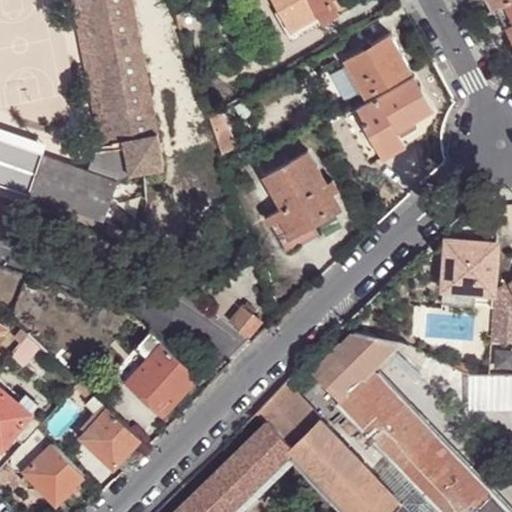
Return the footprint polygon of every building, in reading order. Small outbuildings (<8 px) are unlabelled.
[(84,0),(74,0),(100,145),(111,143),(84,0)] [(134,0),(84,0),(111,143),(124,141),(130,175),(165,168),(134,0)] [(170,0),(175,13),(194,2),(193,0),(170,0)] [(274,0),(290,28),(316,13),(324,22),(338,13),(330,0),(274,0)] [(483,0),(491,11),(497,8),(499,6),(495,0),(483,0)] [(499,6),(497,8),(506,27),(511,23),(511,16),(505,3),(499,6)] [(366,95),(412,71),(392,34),(347,60),(366,95)] [(380,152),(402,139),(397,132),(434,111),(415,77),(359,109),(367,123),(365,124),(380,152)] [(224,106),(209,115),(217,134),(233,129),(224,106)] [(240,150),(233,129),(217,134),(224,155),(240,150)] [(406,146),(402,139),(380,152),(384,159),(406,146)] [(334,194),(329,183),(310,151),(265,175),(283,207),(277,210),(292,237),(314,225),(343,208),(334,194)] [(103,218),(117,180),(97,174),(44,155),(31,193),(103,218)] [(0,202),(2,203),(14,167),(0,161),(0,202)] [(97,174),(117,180),(119,171),(101,164),(97,174)] [(337,179),(329,183),(334,194),(343,188),(337,179)] [(343,188),(334,194),(343,208),(352,204),(343,188)] [(292,237),(277,210),(268,216),(288,253),(319,235),(314,225),(292,237)] [(475,290),(493,291),(493,287),(497,242),(448,238),(446,261),(451,261),(449,287),(475,290)] [(451,261),(446,261),(443,301),(474,304),(475,290),(449,287),(451,261)] [(511,277),(500,283),(492,303),(489,340),(511,341),(511,277)] [(493,291),(492,303),(500,283),(493,287),(493,291)] [(252,337),(269,325),(258,311),(244,301),(232,318),(252,337)] [(24,360),(40,342),(29,331),(12,351),(24,360)] [(399,340),(355,331),(315,371),(399,457),(421,481),(438,500),(450,511),(507,511),(373,373),(370,369),(399,340)] [(162,342),(150,332),(135,347),(148,358),(162,342)] [(405,343),(399,340),(370,369),(373,373),(378,369),(400,348),(405,343)] [(161,412),(197,375),(162,342),(148,358),(127,380),(161,412)] [(420,350),(405,343),(400,348),(417,356),(420,350)] [(148,358),(135,347),(124,359),(121,365),(120,373),(127,380),(148,358)] [(440,359),(420,350),(417,356),(438,365),(440,359)] [(459,358),(455,366),(469,372),(473,365),(459,358)] [(455,366),(444,360),(439,370),(463,381),(470,383),(469,372),(455,366)] [(511,511),(511,507),(378,369),(373,373),(507,511),(511,511)] [(469,372),(470,383),(471,407),(511,407),(511,373),(487,373),(472,374),(469,372)] [(91,408),(99,399),(80,380),(72,389),(91,408)] [(223,511),(290,445),(355,511),(389,511),(400,502),(377,478),(285,381),(256,411),(263,418),(171,511),(223,511)] [(14,431),(32,410),(38,402),(26,392),(20,400),(0,382),(0,442),(3,445),(14,431)] [(91,408),(100,417),(108,408),(99,399),(91,408)] [(115,465),(139,438),(108,408),(100,417),(83,435),(115,465)] [(39,426),(44,420),(32,410),(14,431),(25,441),(39,426)] [(26,468),(53,442),(39,426),(25,441),(10,457),(24,470),(26,468)] [(54,499),(82,473),(53,442),(26,468),(29,470),(38,481),(54,499)] [(355,511),(290,445),(223,511),(234,511),(286,460),(291,455),(345,511),(355,511)] [(399,457),(377,478),(400,502),(421,481),(399,457)] [(31,488),(38,481),(29,470),(22,477),(31,488)] [(400,502),(409,511),(425,511),(438,500),(421,481),(400,502)] [(450,511),(438,500),(425,511),(450,511)] [(389,511),(409,511),(400,502),(389,511)]
